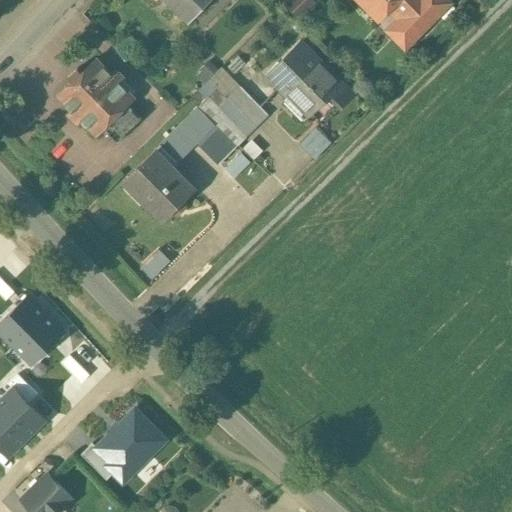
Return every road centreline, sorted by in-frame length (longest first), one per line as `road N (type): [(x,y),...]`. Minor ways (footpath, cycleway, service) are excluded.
road 1 (track): [(507,0),(154,342)]
road 2 (secondary): [(0,179),(154,342),(335,511)]
